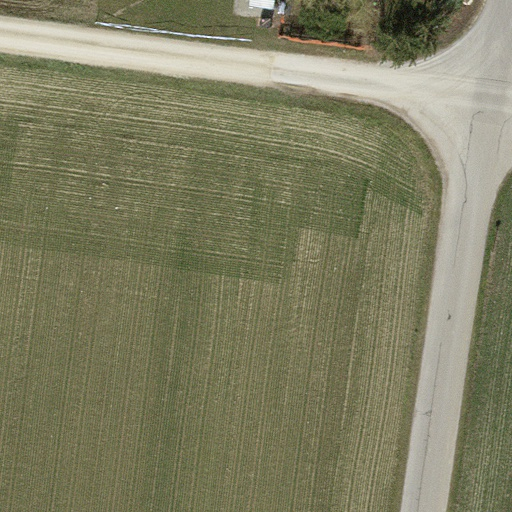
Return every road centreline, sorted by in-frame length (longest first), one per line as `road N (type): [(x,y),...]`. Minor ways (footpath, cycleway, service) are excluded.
road 1 (unclassified): [(502,0),(429,511)]
road 2 (track): [(0,31),(511,99)]
